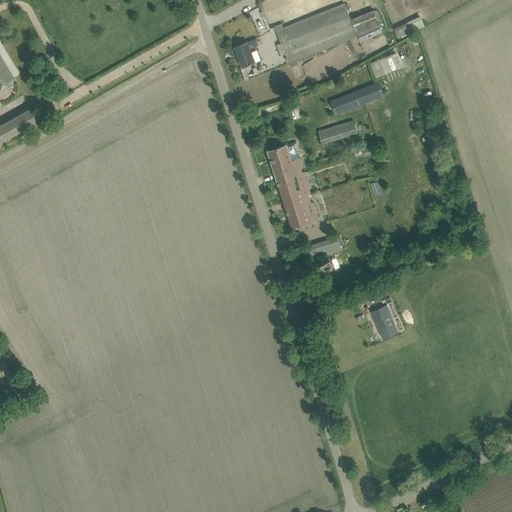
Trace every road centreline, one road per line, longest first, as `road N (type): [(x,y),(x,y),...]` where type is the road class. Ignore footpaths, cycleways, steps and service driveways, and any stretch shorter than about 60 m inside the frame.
road 1 (unclassified): [(353,511),(210,41)]
road 2 (unclassified): [(0,161),(210,41)]
road 3 (unclassified): [(375,511),(511,443)]
